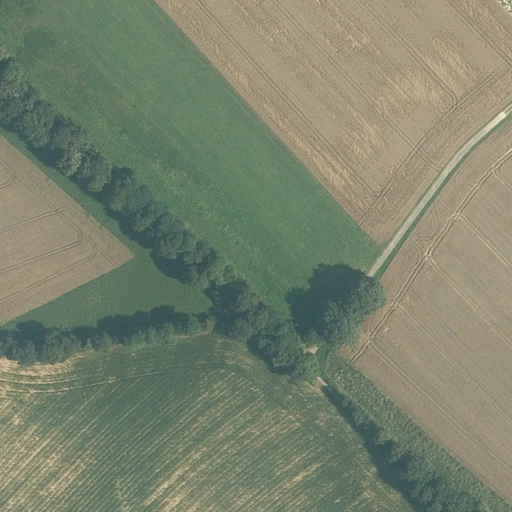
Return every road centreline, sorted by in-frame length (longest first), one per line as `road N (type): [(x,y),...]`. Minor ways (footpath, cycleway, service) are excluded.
road 1 (track): [(303,362),(0,84)]
road 2 (track): [(303,362),(452,163),(511,107)]
road 3 (unclassified): [(457,511),(303,362)]
